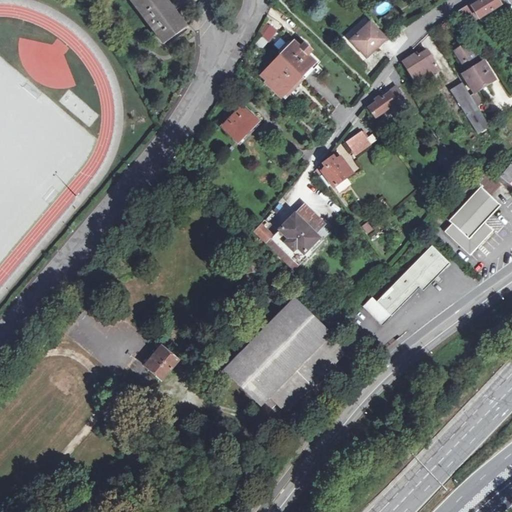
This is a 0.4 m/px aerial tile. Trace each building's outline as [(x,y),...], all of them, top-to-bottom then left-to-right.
[(186,28),(164,0),(130,0),(164,45),(186,28)] [(483,24),(496,17),(494,13),(492,10),(500,5),(497,0),(476,0),(470,4),(458,12),(466,25),(478,18),(479,17),(483,24)] [(382,16),(386,22),(393,18),(389,12),(382,16)] [(274,20),(270,26),(277,31),(282,26),(274,20)] [(350,39),(366,57),(386,40),(369,22),(350,39)] [(278,32),(277,31),(270,26),(270,25),(261,36),(267,42),(278,32)] [(306,70),(311,65),(314,62),(295,43),(283,53),(282,51),(276,57),(278,58),(259,77),(279,97),(280,95),(287,89),(289,87),(300,76),(304,79),(309,73),(306,70)] [(456,50),(459,55),(468,49),(464,44),(456,50)] [(473,94),(476,92),(481,89),(487,85),(495,81),(483,62),(478,65),(468,49),(459,55),(468,71),(462,75),(473,94)] [(417,56),(416,54),(402,63),(416,86),(439,71),(426,51),(417,56)] [(306,70),(309,73),(315,68),(311,65),(306,70)] [(300,76),(289,87),(292,91),(304,79),(300,76)] [(477,108),(469,96),(461,83),(446,93),(472,136),(489,127),(477,108)] [(377,113),(384,109),(392,104),(402,97),(396,88),(380,98),(378,96),(373,99),(374,102),(366,107),(372,117),(377,113)] [(287,89),(280,95),(284,99),(290,92),(287,89)] [(484,104),(476,92),(473,94),(469,96),(477,108),(484,104)] [(220,126),(236,141),(256,120),(250,114),(240,105),(220,126)] [(384,109),(377,113),(382,120),(389,116),(385,111),(384,109)] [(256,120),(236,141),(239,145),(260,124),(256,120)] [(345,143),(354,156),(369,145),(360,133),(345,143)] [(340,144),(336,148),(344,155),(348,150),(340,144)] [(447,151),(439,156),(446,167),(455,162),(447,151)] [(322,164),(317,167),(332,187),(351,174),(339,157),(324,167),(323,166),(322,164)] [(511,194),(511,193),(511,185),(510,183),(511,180),(511,161),(501,175),(497,180),(511,194)] [(492,197),(501,185),(475,164),(466,175),(475,183),(445,218),(454,227),(448,235),(474,257),(496,231),(488,224),(503,205),(492,197)] [(322,211),(327,217),(336,211),(331,205),(322,211)] [(293,214),(270,238),(288,256),(297,265),(319,240),(293,214)] [(254,229),(263,237),(267,234),(271,229),(263,220),(254,229)] [(361,226),(366,234),(374,230),(370,221),(361,226)] [(270,238),(267,234),(263,237),(258,243),(280,265),(288,256),(270,238)] [(434,245),(380,302),(395,317),(422,288),(425,291),(452,263),(434,245)] [(233,258),(235,274),(259,271),(258,252),(244,254),(245,261),(237,262),(237,258),(233,258)] [(245,261),(244,254),(244,252),(236,253),(237,258),(237,262),(245,261)] [(297,265),(288,256),(280,265),(288,273),(297,265)] [(305,395),(306,396),(308,394),(307,393),(347,350),(292,299),(223,373),(260,408),(270,397),(287,413),(305,395)] [(395,317),(380,302),(377,299),(366,309),(384,327),(395,317)] [(152,359),(162,348),(159,346),(150,357),(152,359)] [(176,361),(162,348),(152,359),(145,368),(160,381),(176,361)]
